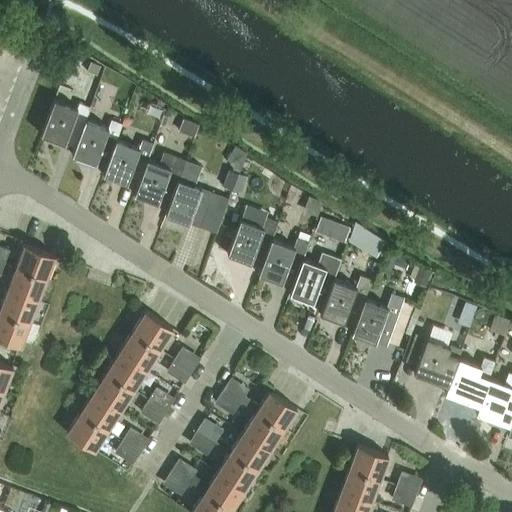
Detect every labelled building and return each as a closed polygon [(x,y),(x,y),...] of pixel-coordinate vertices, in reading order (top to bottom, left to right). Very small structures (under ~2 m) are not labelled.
[(90,60),(86,69),(96,73),(100,64),(90,60)] [(45,121),(40,133),(64,142),(65,142),(75,146),(76,146),(84,121),(85,118),(90,106),(78,101),(76,106),(54,98),(45,121)] [(198,123),(193,121),(183,117),(181,121),(178,130),(193,136),(198,123)] [(75,146),(72,154),(105,166),(106,166),(117,138),(116,137),(122,123),(118,121),(111,118),(109,121),(107,126),(93,121),(85,118),(84,121),(76,146),(75,146)] [(103,171),(102,173),(126,182),(136,185),(137,186),(143,169),(147,157),(148,158),(154,142),(143,138),(142,138),(139,146),(117,138),(106,166),(105,166),(103,171)] [(136,185),(133,193),(143,197),(157,202),(157,201),(168,205),(168,206),(185,159),(163,150),(159,162),(148,158),(147,157),(143,169),(137,186),(136,185)] [(168,205),(165,213),(200,225),(210,197),(199,193),(202,185),(194,183),(201,164),(185,159),(168,206),(168,205)] [(228,170),(223,186),(231,189),(237,174),(228,170)] [(237,174),(231,189),(240,192),(246,177),(237,174)] [(320,215),(315,229),(325,232),(330,219),(320,215)] [(273,238),(279,221),(266,216),(263,225),(240,216),(227,252),(250,261),(251,261),(261,264),(261,265),(272,237),(273,238)] [(361,248),(371,231),(355,221),(348,240),(361,248)] [(297,236),(308,240),(310,234),(299,230),(297,236)] [(293,285),(303,257),(309,240),(308,240),(297,236),(294,245),(273,238),(272,237),(261,265),(261,264),(258,272),(282,281),(292,285),(293,285)] [(24,243),(15,266),(45,277),(54,254),(24,243)] [(0,246),(0,260),(4,262),(9,249),(0,246)] [(323,305),(333,277),(340,258),(318,249),(313,261),(303,257),(293,285),(292,285),(289,292),(312,301),(313,301),(323,305)] [(396,255),(387,251),(384,258),(393,262),(396,255)] [(15,266),(7,288),(37,299),(45,277),(15,266)] [(419,266),(416,277),(428,280),(431,270),(419,266)] [(323,305),(320,312),(354,325),(355,325),(365,297),(372,279),(360,274),(356,285),(333,277),(323,305)] [(7,288),(0,306),(0,311),(29,322),(37,299),(7,288)] [(354,325),(351,332),(374,341),(376,341),(386,345),(388,340),(403,301),(404,297),(391,292),(386,305),(365,297),(355,325),(354,325)] [(465,301),(463,308),(474,312),(476,305),(465,301)] [(145,309),(131,329),(159,347),(172,326),(145,309)] [(0,311),(0,337),(20,345),(29,322),(0,311)] [(131,329),(118,350),(145,367),(159,347),(131,329)] [(415,332),(412,342),(423,346),(416,364),(413,373),(437,382),(437,381),(447,385),(448,385),(458,357),(448,353),(450,345),(415,332)] [(118,350),(105,371),(132,388),(145,367),(118,350)] [(178,351),(174,357),(192,369),(196,363),(178,351)] [(251,353),(243,365),(252,371),(260,358),(251,353)] [(488,376),(494,360),(484,356),(481,365),(458,357),(448,385),(447,385),(445,392),(468,401),(478,404),(489,377),(488,376)] [(174,357),(170,363),(188,375),(192,369),(174,357)] [(0,360),(0,386),(4,388),(12,365),(0,360)] [(105,371),(92,391),(119,408),(132,388),(105,371)] [(511,372),(508,371),(504,382),(489,377),(478,404),(475,412),(498,420),(499,420),(510,424),(511,418),(511,372)] [(255,409),(283,426),(296,406),(268,388),(258,404),(225,382),(221,388),(240,400),(255,409)] [(240,400),(221,388),(218,393),(236,406),(240,400)] [(92,391),(79,411),(106,429),(119,408),(92,391)] [(152,391),(148,397),(166,409),(170,403),(152,391)] [(148,397),(144,403),(162,415),(166,409),(148,397)] [(255,409),(242,429),(269,447),(283,426),(255,409)] [(79,411),(66,431),(93,449),(106,429),(79,411)] [(199,422),(195,428),(214,440),(218,434),(217,434),(199,422)] [(195,428),(191,434),(210,446),(214,440),(195,428)] [(242,429),(229,449),(256,467),(269,447),(242,429)] [(126,431),(122,438),(140,449),(144,443),(126,431)] [(118,444),(136,455),(140,449),(122,438),(118,444)] [(358,443),(349,466),(380,477),(388,455),(358,443)] [(229,449),(216,470),(243,487),(256,467),(229,449)] [(173,462),(169,468),(188,480),(192,474),(191,474),(173,462)] [(349,466),(341,488),(372,500),(380,477),(349,466)] [(169,468),(165,474),(184,486),(188,480),(169,468)] [(216,470),(203,490),(230,508),(243,487),(216,470)] [(399,477),(397,483),(417,491),(419,484),(399,477)] [(397,483),(394,490),(414,497),(417,491),(397,483)] [(341,488),(333,511),(335,511),(367,511),(372,500),(341,488)] [(203,490),(190,511),(191,511),(227,511),(230,508),(203,490)]
